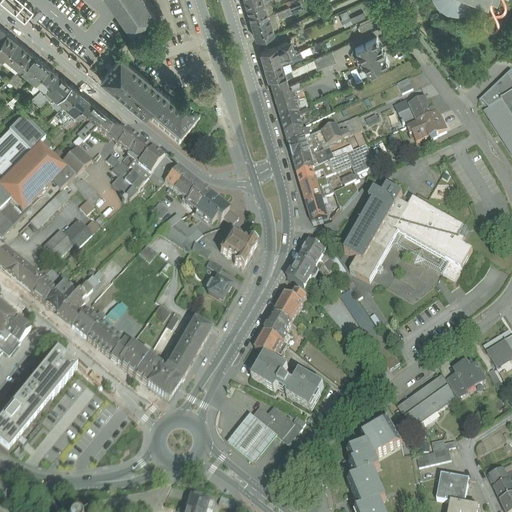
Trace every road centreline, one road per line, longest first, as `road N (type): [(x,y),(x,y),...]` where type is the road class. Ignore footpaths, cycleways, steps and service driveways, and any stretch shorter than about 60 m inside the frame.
road 1 (residential): [(319,511),(313,452),(320,437),(511,292)]
road 2 (residential): [(0,13),(193,172),(228,184),(254,181)]
road 3 (residential): [(511,189),(461,106),(377,0)]
road 4 (secondary): [(198,0),(254,181)]
road 5 (secondary): [(274,163),(227,0)]
road 6 (unclassified): [(155,511),(143,497),(65,508),(0,486)]
road 7 (residential): [(122,391),(0,288)]
road 8 (secondary): [(261,294),(286,240),(274,163)]
road 9 (residential): [(495,511),(469,450),(511,417)]
